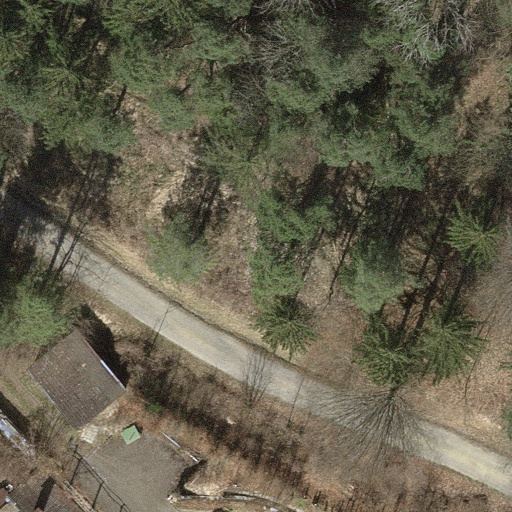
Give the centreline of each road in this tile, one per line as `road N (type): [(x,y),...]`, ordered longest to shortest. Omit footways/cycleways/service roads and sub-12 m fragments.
road 1 (track): [(511,486),(57,245),(0,207)]
road 2 (track): [(112,511),(0,405)]
